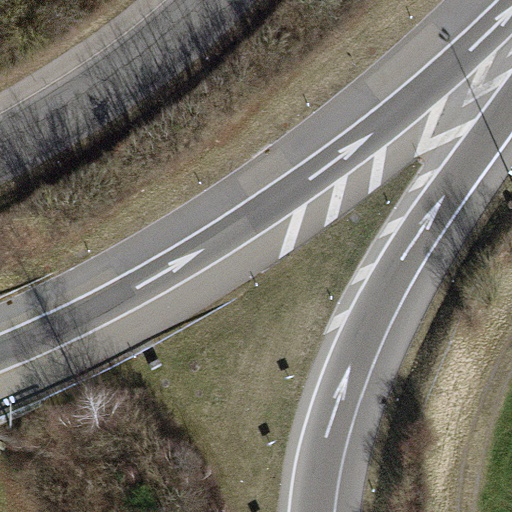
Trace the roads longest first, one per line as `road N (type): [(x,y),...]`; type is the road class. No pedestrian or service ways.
road 1 (motorway): [(0,362),(98,315),(253,220),(382,126),(511,9)]
road 2 (motorway): [(316,511),(331,433),(379,307),(511,84)]
road 3 (unclassified): [(0,145),(90,103),(214,0)]
road 4 (track): [(468,511),(471,452),(511,364)]
